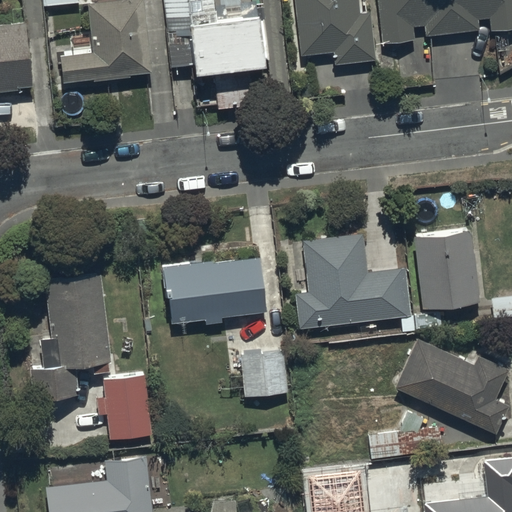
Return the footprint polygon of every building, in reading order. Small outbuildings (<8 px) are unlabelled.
[(61,76),(94,73),(94,76),(130,72),(130,69),(151,67),(144,0),(87,0),(93,46),(58,49),(61,76)] [(221,113),(254,109),(251,79),(269,77),(262,21),(257,22),(255,8),(243,10),(241,0),(220,0),(214,1),(214,0),(164,0),(168,34),(194,31),(201,85),(217,83),(221,113)] [(293,0),(300,51),(331,47),(332,61),(372,56),(367,8),(360,9),(358,0),(293,0)] [(424,33),(478,27),(476,14),(488,13),(489,26),(511,22),(511,0),(375,0),(380,38),(412,34),(411,22),(422,21),(424,33)] [(26,22),(0,25),(0,92),(35,87),(26,22)] [(470,225),(412,232),(420,302),(478,296),(470,225)] [(294,289),(298,326),(411,311),(405,263),(368,268),(363,228),(300,236),(307,287),(294,289)] [(169,316),(203,313),(204,319),(221,318),(221,311),(266,307),(261,250),(159,259),(162,289),(166,289),(169,316)] [(110,364),(100,264),(46,270),(52,332),(40,333),(43,361),(31,362),(35,394),(80,390),(77,358),(93,356),(94,366),(110,364)] [(511,290),(488,294),(491,316),(511,313),(511,290)] [(442,306),(413,310),(415,325),(444,321),(442,306)] [(413,332),(391,382),(494,428),(507,400),(493,393),(507,363),(476,350),(472,359),(413,332)] [(284,346),(238,350),(242,391),(288,387),(284,346)] [(150,429),(144,370),(104,374),(106,391),(98,391),(100,410),(108,409),(110,432),(150,429)] [(46,480),(49,511),(151,511),(146,449),(106,453),(108,474),(46,480)] [(424,511),(511,511),(511,450),(482,453),(486,489),(423,495),(424,511)] [(347,482),(310,486),(313,510),(349,506),(347,482)]
